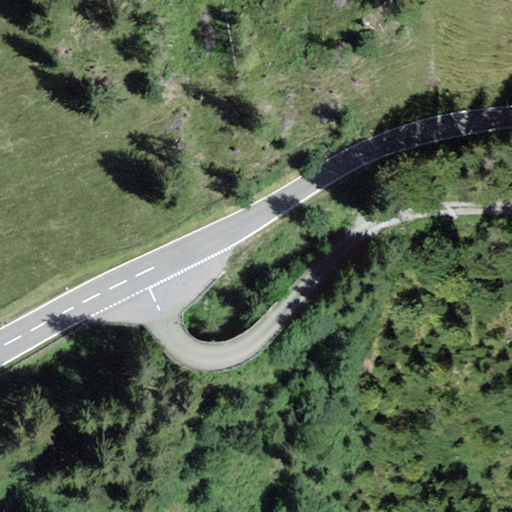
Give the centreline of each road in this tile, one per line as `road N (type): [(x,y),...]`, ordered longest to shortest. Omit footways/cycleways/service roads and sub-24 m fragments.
road 1 (secondary): [(511,117),(403,137),(361,154),(214,241),(0,346)]
road 2 (track): [(511,209),(431,209),(362,228),(260,329),(213,351),(189,348),(172,334),(143,274)]
